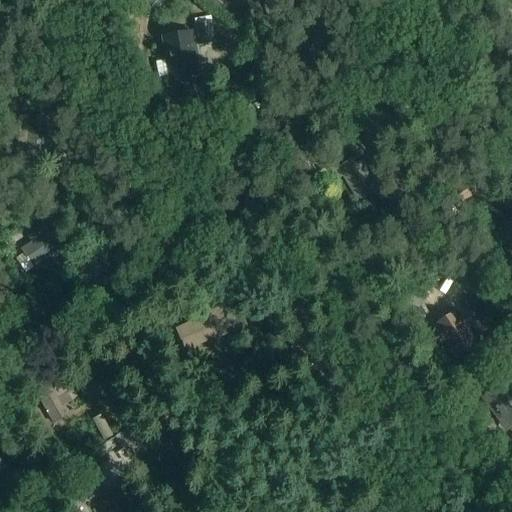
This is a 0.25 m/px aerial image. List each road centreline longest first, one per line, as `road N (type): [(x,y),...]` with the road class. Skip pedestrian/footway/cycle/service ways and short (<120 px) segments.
road 1 (track): [(335,0),(284,117),(202,236),(81,284),(0,330)]
road 2 (track): [(170,252),(76,120),(59,107),(0,95)]
